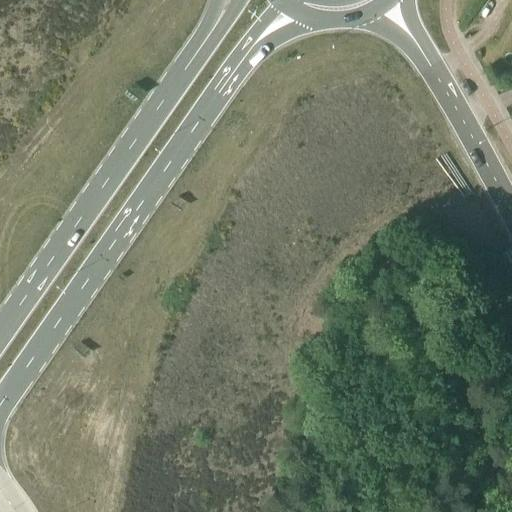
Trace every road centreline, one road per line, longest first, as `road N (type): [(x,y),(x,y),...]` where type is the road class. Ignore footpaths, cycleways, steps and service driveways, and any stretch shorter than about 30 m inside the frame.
road 1 (primary): [(0,405),(257,39),(294,8)]
road 2 (primary): [(185,69),(0,332)]
road 3 (tertiary): [(511,210),(395,0)]
